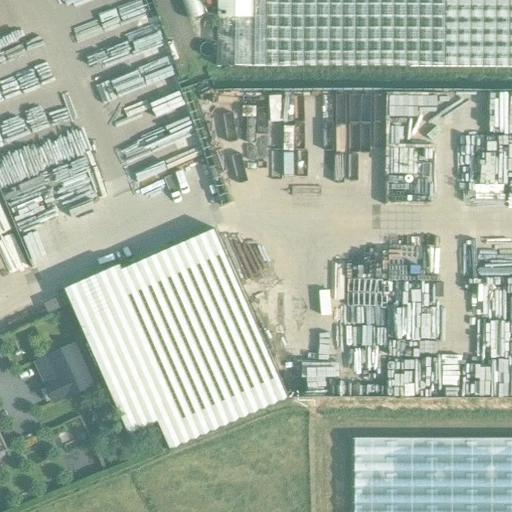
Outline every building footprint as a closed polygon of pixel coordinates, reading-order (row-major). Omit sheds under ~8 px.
[(263,17),(263,0),(218,0),(219,17),(263,17)] [(511,0),(263,0),(263,17),(219,17),(218,68),(511,68),(511,0)] [(120,266),(65,290),(128,436),(158,423),(171,452),(179,448),(290,399),(215,230),(122,270),(120,266)] [(34,363),(53,405),(98,384),(79,342),(34,363)] [(511,511),(511,438),(354,439),(354,511),(511,511)]
